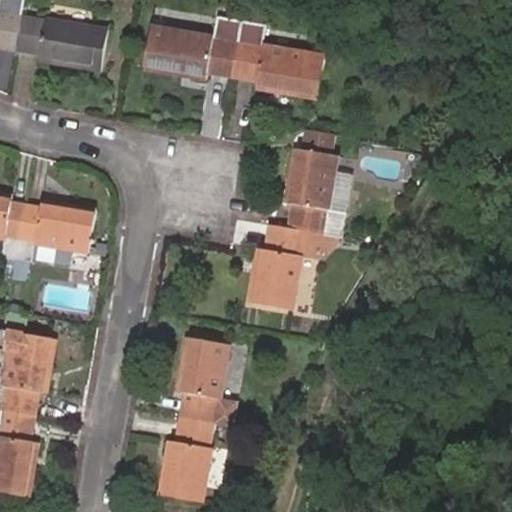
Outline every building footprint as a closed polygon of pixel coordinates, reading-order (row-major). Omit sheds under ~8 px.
[(0,46),(17,49),(23,16),(25,0),(1,0),(0,6),(0,46)] [(23,16),(17,49),(42,53),(40,60),(103,71),(109,31),(23,16)] [(233,78),(243,23),(218,19),(215,36),(153,26),(145,70),(207,79),(208,74),(233,78)] [(267,26),(243,23),(233,78),(258,82),(257,87),(318,97),(325,56),(263,46),(267,26)] [(405,51),(411,36),(388,27),(382,42),(405,51)] [(305,133),(302,151),(332,156),(335,138),(305,133)] [(291,229),(340,237),(352,175),(339,172),(341,157),(332,156),(302,151),(296,150),(286,202),(295,204),(291,229)] [(3,255),(19,258),(28,205),(12,203),(13,197),(0,194),(0,253),(3,254),(3,255)] [(28,205),(19,258),(31,260),(32,258),(67,264),(70,250),(90,254),(97,209),(43,201),(42,207),(28,205)] [(291,229),(274,226),(269,251),(266,250),(257,303),(295,310),(304,255),(321,259),(322,255),(324,240),(339,243),(340,237),(291,229)] [(324,240),(322,255),(329,256),(338,246),(339,243),(324,240)] [(4,410),(36,415),(40,393),(48,394),(57,341),(14,334),(5,387),(8,387),(4,410)] [(187,393),(182,417),(214,423),(232,426),(236,401),(223,399),(233,346),(194,340),(184,392),(187,393)] [(32,442),(36,415),(4,410),(0,434),(0,491),(29,496),(39,443),(32,442)] [(214,423),(182,417),(178,442),(175,441),(165,495),(204,501),(214,448),(210,448),(214,423)]
